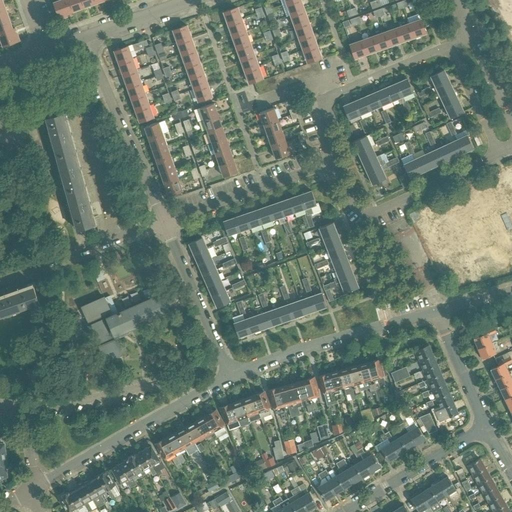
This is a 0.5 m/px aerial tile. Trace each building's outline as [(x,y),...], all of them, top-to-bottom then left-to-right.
[(60,18),(72,14),(66,0),(61,0),(54,3),(60,18)] [(71,11),(82,7),(79,0),(66,0),(72,14),(71,11)] [(291,15),(304,11),(300,0),(296,0),(287,3),(291,15)] [(0,20),(8,17),(4,6),(0,7),(0,20)] [(237,7),(224,12),(226,18),(225,19),(226,23),(228,23),(229,24),(242,19),(237,7)] [(266,11),(270,22),(276,20),(274,13),(272,8),(266,11)] [(304,11),(291,15),(295,27),(309,22),(304,11)] [(8,17),(0,20),(0,33),(15,28),(12,29),(8,17)] [(233,36),(246,31),(242,19),(229,24),(233,36)] [(409,23),(414,37),(426,32),(421,19),(409,23)] [(300,39),(313,34),(309,22),(295,27),(300,39)] [(397,27),(402,41),(414,37),(409,23),(397,27)] [(186,26),(174,30),(178,42),(190,37),(190,36),(192,35),(190,31),(188,31),(186,26)] [(391,45),(402,41),(397,27),(386,31),(391,45)] [(15,28),(0,33),(0,35),(4,46),(19,40),(15,28)] [(246,31),(233,36),(237,48),(250,43),(246,31)] [(374,36),(379,49),(391,45),(386,31),(374,36)] [(313,34),(300,39),(304,50),(317,46),(313,34)] [(367,53),(379,49),(374,36),(362,40),(367,53)] [(182,53),(195,49),(190,37),(178,42),(182,53)] [(143,48),(143,46),(148,44),(146,40),(133,45),(135,51),(143,48)] [(355,58),(367,53),(362,40),(351,44),(355,58)] [(241,59),(254,54),(250,43),(237,48),(241,59)] [(119,61),(119,62),(132,58),(128,46),(115,51),(117,57),(116,58),(117,62),(119,61)] [(317,46),(304,50),(308,62),(321,57),(317,46)] [(195,49),(182,53),(186,65),(199,60),(195,49)] [(254,54),(241,59),(245,71),(258,66),(254,54)] [(123,74),(136,69),(132,58),(119,62),(123,74)] [(190,77),(203,72),(199,60),(186,65),(190,77)] [(311,63),(315,75),(321,73),(317,61),(311,63)] [(309,77),(315,75),(311,63),(305,65),(309,77)] [(299,67),(303,79),(309,77),(305,65),(299,67)] [(258,66),(245,71),(247,77),(245,77),(247,82),(249,81),(249,83),(262,78),(258,66)] [(297,81),(303,79),(299,67),(293,69),(297,81)] [(136,69),(123,74),(127,86),(141,81),(136,69)] [(291,83),(297,81),(293,69),(287,72),(291,83)] [(436,86),(449,80),(444,69),(431,76),(436,86)] [(203,72),(190,77),(194,88),(207,84),(203,72)] [(279,75),(283,86),(289,84),(284,73),(279,75)] [(273,77),(277,88),(283,86),(279,75),(273,77)] [(271,90),(277,88),(273,77),(267,79),(271,90)] [(397,83),(403,96),(413,91),(408,78),(397,83)] [(261,81),(265,92),(271,90),(267,79),(261,81)] [(449,80),(436,86),(441,97),(454,91),(449,80)] [(132,97),(145,93),(141,81),(127,86),(132,97)] [(259,94),(265,92),(261,81),(255,83),(259,94)] [(405,102),(403,96),(397,83),(386,87),(392,101),(397,98),(400,104),(403,103),(405,102)] [(207,84),(194,88),(199,101),(212,96),(207,84)] [(381,105),(392,101),(386,87),(376,92),(381,105)] [(446,107),(459,101),(454,91),(441,97),(446,107)] [(365,97),(371,110),(381,105),(376,92),(365,97)] [(145,93),(132,97),(136,109),(149,105),(145,93)] [(360,114),(371,110),(365,97),(354,101),(360,114)] [(349,119),(360,114),(354,101),(343,106),(349,119)] [(459,101),(446,107),(451,118),(464,112),(459,101)] [(204,119),(218,114),(214,103),(200,108),(204,119)] [(138,120),(139,120),(140,121),(153,117),(149,105),(136,109),(138,116),(136,116),(138,120)] [(264,124),(278,119),(274,107),(260,112),(264,124)] [(179,112),(181,118),(188,116),(186,109),(179,112)] [(77,229),(91,225),(96,224),(66,112),(46,117),(77,229)] [(181,118),(179,112),(172,114),(174,120),(181,118)] [(208,131),(222,126),(218,114),(204,119),(208,131)] [(268,135),(282,130),(278,119),(264,124),(268,135)] [(149,138),(163,133),(159,122),(145,127),(149,138)] [(415,132),(426,127),(423,122),(413,127),(415,132)] [(222,126),(208,131),(212,142),(226,137),(222,126)] [(282,130),(268,135),(272,147),(286,142),(282,130)] [(484,142),(478,131),(473,134),(478,145),(484,142)] [(151,150),(167,145),(163,133),(149,138),(151,144),(149,145),(151,150)] [(393,137),(396,142),(405,138),(402,133),(393,137)] [(357,148),(358,152),(371,146),(366,135),(353,141),(357,148)] [(457,139),(463,152),(473,148),(467,135),(457,139)] [(216,153),(230,148),(226,137),(212,142),(216,153)] [(446,144),(453,157),(463,152),(457,139),(446,144)] [(286,142),(272,147),(276,158),(278,157),(278,159),(283,157),(283,156),(290,153),(286,142)] [(442,162),(453,157),(446,144),(436,149),(442,162)] [(167,145),(151,150),(153,156),(154,155),(157,161),(171,156),(167,145)] [(360,156),(363,162),(376,157),(371,146),(358,152),(360,156)] [(230,148),(216,153),(220,165),(234,160),(230,148)] [(425,154),(432,167),(442,162),(436,149),(425,154)] [(421,172),(432,167),(425,154),(415,159),(421,172)] [(366,170),(368,173),(381,167),(381,168),(387,165),(386,162),(385,159),(383,160),(380,155),(376,157),(363,162),(366,170)] [(161,172),(175,167),(171,156),(157,161),(161,172)] [(410,178),(421,172),(415,159),(404,165),(410,178)] [(234,160),(220,165),(224,176),(231,174),(231,175),(236,173),(236,172),(238,171),(234,160)] [(175,167),(161,172),(164,184),(179,179),(175,167)] [(386,178),(381,168),(381,167),(368,173),(373,184),(386,178)] [(179,179),(164,184),(168,195),(171,195),(171,196),(176,194),(175,193),(183,190),(179,179)] [(308,215),(310,214),(313,213),(310,206),(316,204),(312,191),(304,193),(301,195),(305,208),(308,215)] [(511,192),(459,218),(481,265),(511,250),(511,192)] [(294,212),(305,208),(301,195),(297,196),(290,198),(294,212)] [(283,201),(279,202),(283,216),(294,212),(290,198),(283,201)] [(285,222),(283,216),(279,202),(268,206),(272,219),(277,218),(280,225),(283,224),(283,223),(285,222)] [(257,210),(261,223),(272,219),(268,206),(261,208),(257,210)] [(250,227),(261,223),(257,210),(253,211),(246,213),(250,227)] [(235,217),(239,231),(250,227),(246,213),(239,216),(235,217)] [(235,217),(224,221),(228,235),(239,231),(235,217)] [(324,239),(337,233),(333,222),(319,228),(324,239)] [(328,250),(341,244),(337,233),(324,239),(328,250)] [(202,237),(189,242),(194,253),(207,248),(202,237)] [(341,244),(328,250),(332,260),(346,255),(341,244)] [(199,264),(212,258),(207,248),(194,253),(196,258),(199,264)] [(336,271),(350,266),(346,255),(332,260),(336,271)] [(203,275),(216,269),(212,258),(199,264),(202,271),(203,275)] [(334,279),(335,282),(336,284),(354,276),(350,266),(336,271),(339,277),(334,279)] [(205,279),(208,286),(221,280),(216,269),(203,275),(205,279)] [(336,284),(337,286),(338,289),(343,287),(345,293),(359,288),(354,276),(336,284)] [(224,286),(221,280),(208,286),(213,296),(226,291),(230,289),(227,284),(224,286)] [(0,316),(39,302),(32,283),(0,294),(0,316)] [(213,296),(218,307),(231,301),(226,291),(213,296)] [(311,297),(315,310),(326,306),(322,293),(311,297)] [(115,335),(169,311),(162,294),(111,316),(109,312),(111,312),(104,297),(82,307),(89,321),(90,321),(91,325),(88,326),(96,343),(99,342),(100,346),(99,346),(106,361),(123,353),(115,335)] [(304,313),(315,310),(311,297),(300,300),(304,313)] [(289,304),(293,317),(304,313),(300,300),(289,304)] [(283,321),(293,317),(289,304),(278,308),(283,321)] [(267,312),(272,325),(283,321),(278,308),(267,312)] [(261,329),(272,325),(267,312),(256,316),(261,329)] [(245,319),(250,333),(261,329),(256,316),(245,319)] [(239,336),(250,333),(245,319),(234,323),(239,336)] [(491,343),(488,335),(495,332),(493,328),(481,333),(481,335),(473,338),(478,349),(491,343)] [(482,359),(485,358),(496,353),(495,352),(500,350),(496,341),(491,343),(478,349),(482,359)] [(420,360),(432,355),(428,346),(416,351),(420,360)] [(423,368),(424,370),(427,368),(436,364),(432,355),(420,360),(423,368)] [(495,379),(509,372),(505,365),(511,361),(510,357),(497,363),(498,365),(491,369),(490,368),(495,379)] [(378,360),(367,363),(369,368),(375,390),(376,393),(378,401),(382,399),(379,389),(380,388),(379,385),(385,384),(383,376),(386,375),(383,361),(379,362),(378,360)] [(375,390),(369,368),(367,363),(358,365),(359,368),(362,382),(364,389),(369,388),(371,394),(376,393),(375,390)] [(428,379),(440,374),(438,368),(436,364),(427,368),(424,370),(428,379)] [(356,395),(360,394),(359,390),(364,389),(362,382),(359,368),(358,365),(348,368),(349,368),(356,395)] [(409,376),(405,367),(391,373),(395,382),(409,376)] [(356,395),(349,368),(348,368),(339,370),(343,387),(346,395),(350,394),(352,399),(357,398),(356,395)] [(339,388),(343,387),(339,370),(329,373),(336,400),(337,400),(341,399),(339,388)] [(511,378),(509,372),(495,379),(500,388),(511,382),(511,378)] [(336,400),(329,373),(319,376),(327,406),(337,403),(337,400),(336,400)] [(440,374),(428,379),(432,389),(444,383),(440,374)] [(313,377),(305,380),(313,411),(318,409),(316,403),(320,402),(313,377)] [(301,381),(296,382),(300,400),(304,398),(309,412),(313,411),(305,380),(301,381)] [(296,382),(287,385),(295,415),(299,413),(298,407),(302,406),(300,400),(296,382)] [(505,400),(511,396),(511,382),(500,388),(505,400)] [(437,398),(449,393),(444,383),(432,389),(437,398)] [(291,416),(295,415),(287,385),(278,387),(283,404),(287,403),(291,416)] [(283,404),(278,387),(269,390),(276,414),(281,412),(283,419),(287,418),(286,417),(283,404)] [(262,423),(264,422),(265,420),(264,417),(271,414),(272,414),(269,407),(263,392),(253,396),(259,411),(261,418),(262,423)] [(449,393),(437,398),(441,408),(453,403),(449,393)] [(261,418),(259,411),(253,396),(242,399),(248,415),(250,421),(261,418)] [(240,426),(238,419),(248,415),(242,399),(232,403),(240,426)] [(229,430),(240,426),(232,403),(221,407),(229,430)] [(457,413),(453,403),(441,408),(435,411),(440,421),(457,413)] [(375,415),(382,413),(380,407),(373,409),(375,415)] [(374,420),(370,408),(361,411),(362,416),(364,421),(364,423),(374,420)] [(397,411),(402,420),(408,417),(403,408),(397,411)] [(215,410),(205,416),(211,426),(213,431),(215,433),(217,437),(227,431),(223,425),(224,425),(215,410)] [(432,420),(429,413),(419,417),(429,433),(437,430),(432,420)] [(205,416),(196,421),(204,436),(207,442),(217,437),(215,433),(213,431),(211,426),(205,416)] [(344,418),(346,426),(353,424),(351,416),(344,418)] [(194,441),(204,436),(196,421),(186,426),(194,441)] [(409,433),(416,444),(425,439),(418,427),(417,427),(414,422),(409,425),(407,421),(403,423),(406,428),(408,433),(409,433)] [(334,434),(345,430),(343,422),(332,425),(334,434)] [(194,441),(186,426),(176,432),(184,446),(190,444),(195,455),(200,452),(197,445),(194,441)] [(318,428),(321,439),(329,437),(327,429),(322,427),(318,428)] [(311,439),(313,443),(320,441),(318,431),(310,433),(311,439)] [(174,452),(184,446),(176,432),(166,437),(174,452)] [(407,450),(416,444),(409,433),(408,433),(400,438),(407,450)] [(166,437),(156,443),(164,458),(174,452),(166,437)] [(407,450),(400,438),(391,444),(398,455),(407,450)] [(303,443),(305,449),(314,446),(313,443),(311,439),(303,442),(303,443)] [(276,459),(283,457),(279,440),(274,441),(275,447),(273,447),(276,459)] [(355,444),(358,450),(362,448),(363,447),(359,441),(355,444)] [(299,451),(305,449),(303,443),(297,445),(299,451)] [(287,454),(297,452),(295,444),(285,447),(287,454)] [(389,461),(398,455),(391,444),(382,449),(389,461)] [(151,446),(143,450),(156,473),(157,475),(162,473),(160,470),(165,467),(160,458),(159,459),(151,446)] [(323,454),(320,448),(313,453),(317,459),(324,455),(323,454)] [(364,452),(362,448),(358,450),(371,471),(380,466),(373,454),(373,455),(369,449),(364,452)] [(135,453),(135,454),(143,469),(146,473),(150,471),(153,475),(156,473),(143,450),(136,454),(135,453)] [(362,477),(371,471),(358,450),(354,452),(357,458),(353,460),(356,465),(355,465),(362,477)] [(267,467),(275,464),(273,457),(268,459),(266,452),(261,454),(263,459),(267,467)] [(131,456),(127,458),(136,473),(138,478),(142,475),(145,479),(148,477),(146,473),(143,469),(135,454),(131,456)] [(177,456),(181,463),(185,461),(181,454),(177,456)] [(180,463),(181,463),(177,456),(172,459),(177,468),(182,466),(180,463)] [(138,478),(136,473),(127,458),(126,459),(127,460),(120,464),(133,486),(136,484),(134,480),(138,478)] [(263,459),(254,462),(257,470),(267,467),(263,459)] [(474,474),(485,468),(480,459),(468,465),(474,474)] [(287,464),(292,473),(299,469),(295,460),(287,464)] [(344,488),(353,483),(346,471),(343,466),(340,461),(336,463),(339,468),(338,468),(341,474),(337,476),(344,488)] [(133,486),(120,464),(112,469),(123,488),(128,485),(130,488),(133,486)] [(247,466),(249,473),(256,471),(253,464),(247,466)] [(353,483),(362,477),(355,465),(346,471),(353,483)] [(461,468),(456,471),(461,480),(466,477),(461,468)] [(485,468),(474,474),(479,483),(490,477),(485,468)] [(344,488),(337,476),(334,471),(328,474),(326,469),(322,472),(325,477),(328,482),(328,481),(335,493),(344,488)] [(98,474),(97,475),(106,490),(111,499),(115,497),(110,488),(115,485),(106,470),(99,475),(98,474)] [(233,474),(236,479),(244,476),(241,470),(233,474)] [(265,482),(274,477),(271,472),(262,476),(265,482)] [(227,483),(236,479),(233,474),(225,477),(227,483)] [(97,475),(90,479),(104,503),(107,501),(102,492),(106,490),(97,475)] [(452,500),(459,495),(447,477),(438,482),(446,495),(448,494),(452,500)] [(490,477),(479,483),(484,492),(495,486),(490,477)] [(88,481),(83,484),(91,499),(91,498),(96,507),(97,508),(104,503),(90,479),(88,481)] [(461,482),(465,490),(471,487),(467,479),(461,482)] [(209,492),(219,487),(216,481),(206,486),(209,492)] [(326,499),(335,493),(328,481),(328,482),(319,487),(326,499)] [(437,501),(446,495),(438,482),(429,488),(437,501)] [(83,484),(75,488),(89,511),(96,507),(91,498),(91,499),(83,484)] [(301,491),(298,486),(294,488),(300,498),(307,510),(316,505),(309,493),(306,489),(301,491)] [(489,501),(500,495),(495,486),(484,492),(489,501)] [(69,491),(67,492),(76,507),(80,505),(84,511),(87,511),(89,511),(75,488),(69,492),(69,491)] [(295,511),(303,511),(307,510),(300,498),(294,488),(290,491),(293,496),(294,496),(296,501),(291,504),(295,511)] [(433,511),(441,507),(437,501),(429,488),(423,492),(422,490),(419,492),(428,506),(429,506),(432,511),(433,511)] [(76,507),(67,492),(64,494),(59,497),(68,511),(66,511),(78,511),(77,509),(76,507)] [(221,507),(232,500),(227,492),(216,498),(221,507)] [(428,506),(419,492),(411,497),(412,499),(411,499),(419,511),(424,509),(425,511),(431,511),(432,511),(429,506),(428,506)] [(500,495),(489,501),(495,511),(506,504),(500,495)] [(164,500),(170,511),(176,508),(170,497),(164,500)] [(280,497),(276,499),(279,504),(282,509),(283,511),(295,511),(291,504),(288,498),(283,501),(280,497)] [(213,509),(219,506),(215,498),(209,501),(213,509)]
